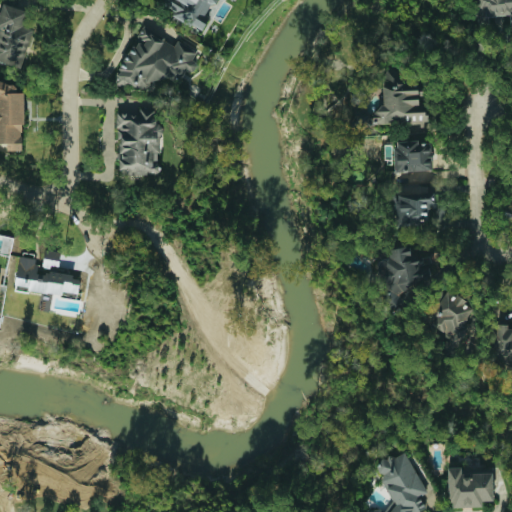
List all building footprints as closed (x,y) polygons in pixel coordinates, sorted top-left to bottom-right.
[(203,30),(209,16),(208,15),(214,0),(164,0),(160,10),(203,30)] [(511,0),(476,0),(480,25),(489,24),(489,18),(510,15),(511,27),(511,0)] [(116,85),(123,84),(130,89),(147,87),(151,80),(177,77),(181,80),(185,72),(193,71),(198,63),(192,60),(196,52),(177,40),(174,45),(143,26),(137,36),(138,47),(132,47),(115,75),(116,85)] [(425,126),(423,82),(400,83),(399,70),(381,71),(381,88),(382,88),(383,108),(373,109),(373,124),(421,123),(421,127),(425,126)] [(22,150),(24,93),(15,92),(16,79),(0,78),(0,142),(7,143),(6,150),(22,150)] [(116,112),(121,176),(161,173),(157,109),(116,112)] [(395,172),(432,170),(431,141),(394,142),(395,172)] [(420,225),(420,221),(434,220),(433,194),(395,195),(396,226),(420,225)] [(0,254),(11,255),(12,236),(0,236),(0,254)] [(19,256),(15,287),(62,293),(62,290),(78,293),(80,275),(48,271),(49,264),(58,266),(60,251),(42,249),(41,259),(19,256)] [(469,312),(460,292),(450,296),(447,290),(437,294),(439,299),(426,305),(440,339),(471,326),(465,314),(469,312)] [(511,362),(511,325),(507,325),(507,324),(489,323),(488,361),(511,362)] [(417,511),(426,508),(420,496),(426,492),(405,451),(394,457),(389,455),(379,460),(377,468),(382,477),(381,479),(390,497),(387,511),(375,508),(367,511),(417,511)] [(448,468),(461,467),(462,474),(463,474),(464,477),(468,477),(468,472),(493,472),(494,501),(483,501),(483,506),(453,507),(453,502),(449,501),(448,468)]
